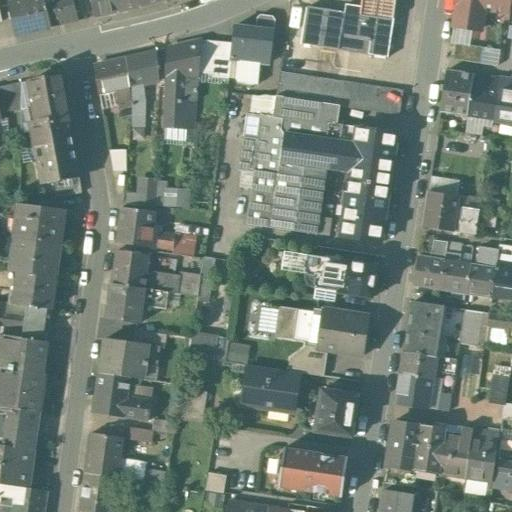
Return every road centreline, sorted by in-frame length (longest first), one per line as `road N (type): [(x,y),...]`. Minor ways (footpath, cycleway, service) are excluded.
road 1 (residential): [(436,0),(359,511)]
road 2 (residential): [(74,46),(100,210),(61,511)]
road 3 (residential): [(74,46),(171,27),(244,0)]
